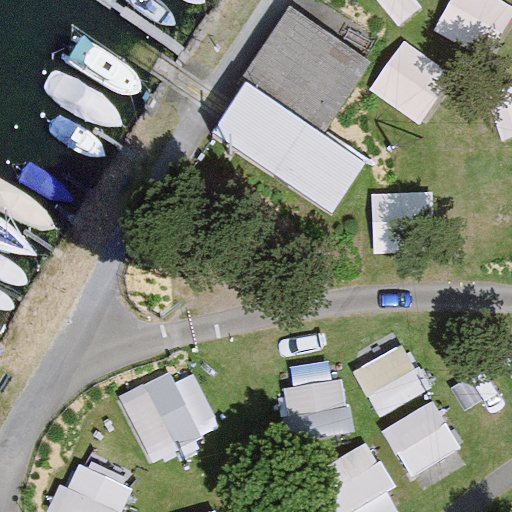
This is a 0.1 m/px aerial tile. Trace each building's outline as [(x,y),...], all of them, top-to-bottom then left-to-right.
[(511,0),(450,0),(439,28),(493,51),(511,4),(511,0)] [(365,66),(288,11),(212,134),(329,213),(361,166),(317,137),(365,66)] [(429,121),(461,72),(405,35),(373,84),(429,121)] [(377,409),(427,390),(409,342),(359,360),(377,409)] [(124,392),(151,452),(219,421),(191,361),(124,392)] [(284,385),(294,438),(356,426),(345,372),(284,385)] [(385,426),(416,474),(465,442),(434,394),(385,426)] [(351,511),(385,511),(408,492),(358,437),(317,475),(351,511)] [(83,445),(58,511),(125,511),(142,467),(83,445)]
